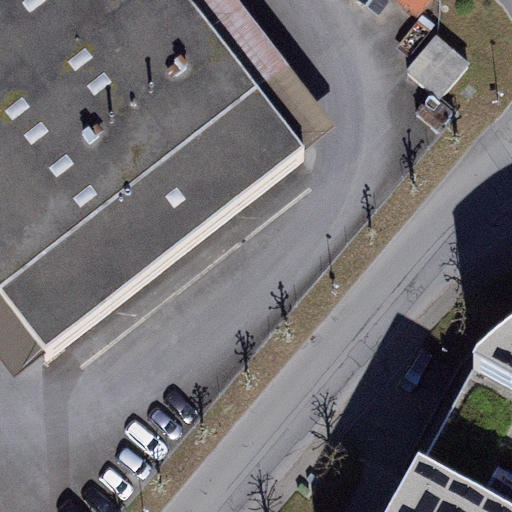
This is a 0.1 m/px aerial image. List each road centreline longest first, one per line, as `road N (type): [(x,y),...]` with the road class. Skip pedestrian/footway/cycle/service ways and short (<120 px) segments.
road 1 (unknown): [(0,436),(48,423),(204,297),(340,143),(359,76),(342,36),(312,0)]
road 2 (residential): [(511,179),(477,208),(218,511)]
